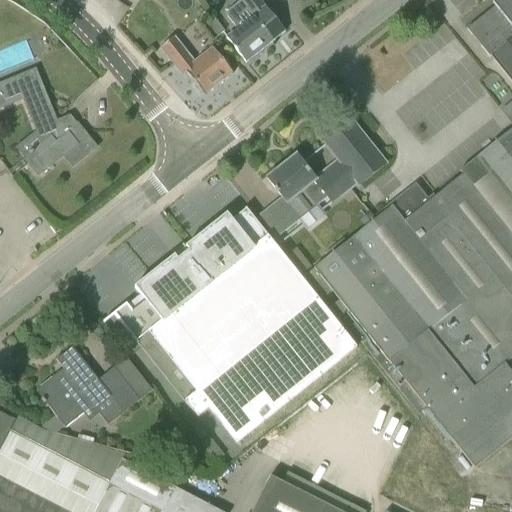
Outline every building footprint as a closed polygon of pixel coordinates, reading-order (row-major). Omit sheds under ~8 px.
[(225,38),(233,48),(245,64),(284,33),(257,0),(239,0),(237,2),(238,4),(228,11),(226,18),(235,30),(225,38)] [(313,270),(305,276),(324,299),(332,293),(339,302),(329,309),(339,321),(346,316),(352,323),(348,327),(421,419),(428,414),(474,470),(511,439),(511,0),(497,0),(492,4),(494,8),(466,30),(489,58),(490,58),(511,85),(511,102),(501,112),(511,125),(511,129),(459,172),(462,176),(427,204),(414,189),(396,203),(404,213),(399,217),(391,207),(313,270)] [(224,32),(213,19),(203,26),(214,40),(224,32)] [(191,87),(199,98),(202,95),(204,97),(232,75),(212,49),(196,61),(176,36),(160,49),(181,76),(185,73),(194,85),(191,87)] [(23,160),(37,177),(63,157),(72,168),(96,149),(76,125),(59,132),(35,71),(0,85),(0,108),(23,99),(36,130),(39,129),(44,143),(23,160)] [(338,162),(314,180),(296,157),(266,180),(275,191),(274,191),(276,195),(277,194),(281,199),(258,217),(276,239),(327,198),(332,204),(356,185),(358,187),(385,166),(351,123),(324,145),(338,162)] [(126,305),(113,315),(137,345),(138,345),(197,419),(208,410),(236,445),(251,432),(356,349),(335,324),(339,321),(329,309),(326,311),(254,221),(245,210),(244,211),(231,222),(226,215),(185,248),(188,252),(177,261),(174,257),(134,289),(144,302),(131,312),(126,305)] [(297,249),(287,257),(301,276),(312,268),(297,249)] [(56,361),(63,370),(35,392),(42,400),(40,401),(43,405),(44,404),(64,429),(91,408),(94,411),(109,400),(119,413),(137,399),(113,369),(112,370),(115,372),(100,385),(71,349),(56,361)] [(0,511),(94,511),(121,461),(61,435),(50,434),(46,440),(0,415),(0,511)] [(200,444),(215,463),(223,457),(208,438),(200,444)] [(121,461),(94,511),(217,511),(122,461),(121,461)] [(363,511),(287,473),(282,484),(268,477),(250,511),(363,511)]
